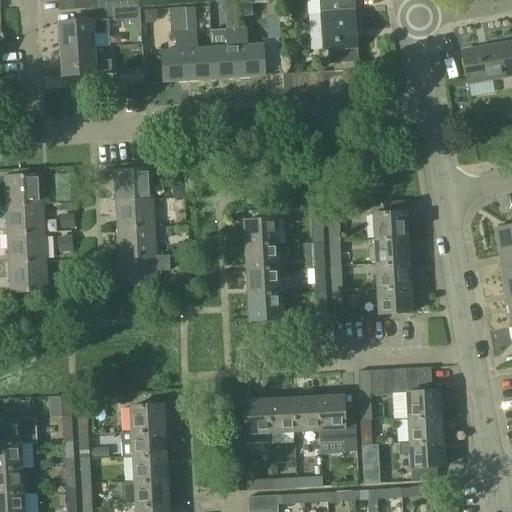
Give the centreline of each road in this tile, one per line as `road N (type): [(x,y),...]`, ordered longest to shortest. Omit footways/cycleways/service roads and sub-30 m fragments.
road 1 (unclassified): [(496,490),(410,19)]
road 2 (residential): [(145,127),(54,133),(35,121),(27,0)]
